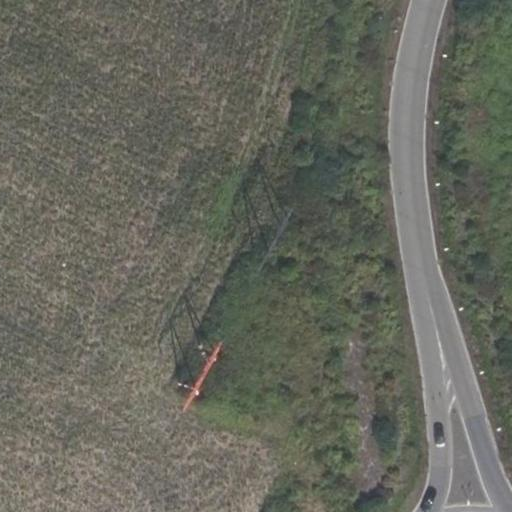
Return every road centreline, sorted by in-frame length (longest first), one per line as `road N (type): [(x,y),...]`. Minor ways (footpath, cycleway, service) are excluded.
road 1 (tertiary): [(429,0),(410,91),(408,193),(438,341)]
road 2 (tertiary): [(509,511),(438,341)]
road 3 (tertiary): [(438,341),(440,467),(427,511)]
